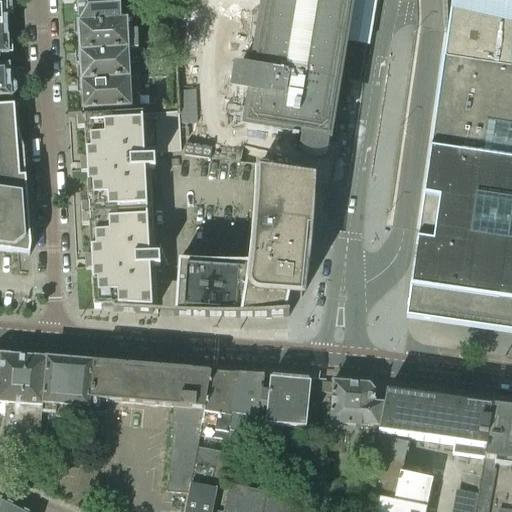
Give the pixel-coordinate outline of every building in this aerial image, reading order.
[(77,0),(78,24),(128,22),(126,22),(124,5),(142,4),(142,0),(77,0)] [(241,0),(265,4),(253,75),(235,72),(231,95),(251,99),(246,130),(302,139),(301,151),(302,152),(305,154),(308,155),(311,156),(315,157),(318,157),(322,156),(325,155),(326,155),(328,143),(351,0),(241,0)] [(511,0),(452,0),(451,6),(451,12),(511,26),(511,0)] [(511,26),(451,12),(449,20),(448,32),(445,54),(444,60),(436,118),(432,146),(419,234),(410,299),(407,320),(408,320),(511,334),(511,26)] [(128,22),(78,24),(80,54),(138,51),(138,42),(137,31),(128,32),(128,22)] [(81,83),(139,81),(139,66),(143,65),(142,51),(138,51),(80,54),(81,83)] [(0,99),(4,99),(10,99),(12,99),(17,93),(17,86),(10,80),(9,80),(8,67),(0,67),(0,99)] [(139,81),(81,83),(83,113),(132,111),(132,110),(140,110),(139,90),(140,90),(139,81)] [(197,124),(195,91),(179,92),(181,125),(197,124)] [(12,125),(16,125),(14,108),(0,109),(0,140),(14,140),(12,125)] [(85,129),(84,129),(93,304),(94,304),(94,308),(94,309),(113,309),(112,312),(118,312),(138,314),(157,315),(155,268),(160,267),(159,262),(159,256),(154,256),(150,170),(155,170),(154,159),(150,159),(149,154),(181,153),(179,113),(142,115),(85,118),(85,129)] [(0,253),(29,257),(30,248),(23,151),(16,125),(12,125),(14,140),(0,140),(0,253)] [(211,149),(186,145),(184,157),(209,161),(211,149)] [(264,319),(289,318),(288,315),(285,316),(289,298),(301,299),(303,280),(305,280),(305,282),(307,282),(309,259),(312,235),(313,211),(314,202),(314,193),(315,183),(255,173),(254,176),(254,192),(254,196),(253,203),(253,207),(252,218),(251,236),(250,243),(249,254),(248,266),(236,266),(230,266),(220,265),(212,265),(207,265),(193,264),(178,263),(175,314),(173,314),(173,316),(183,317),(192,317),(216,318),(240,319),(264,319)] [(9,357),(0,356),(0,419),(4,420),(3,438),(40,440),(40,437),(45,360),(36,359),(36,360),(9,357)] [(46,360),(45,360),(40,437),(54,438),(55,420),(66,421),(70,363),(46,361),(46,360)] [(93,365),(70,363),(66,421),(75,422),(75,418),(88,419),(93,365)] [(93,365),(88,419),(87,426),(105,427),(106,414),(107,402),(173,408),(172,416),(168,416),(167,424),(171,424),(171,431),(170,431),(170,432),(172,432),(170,450),(171,450),(167,493),(167,494),(188,496),(190,486),(190,485),(203,422),(210,375),(192,373),(93,365)] [(238,377),(210,375),(203,422),(216,424),(214,440),(227,442),(238,377)] [(255,431),(258,422),(261,406),(264,378),(238,377),(227,442),(239,444),(241,429),(255,431)] [(264,378),(261,406),(258,422),(266,423),(265,427),(305,430),(310,382),(270,379),(270,380),(264,379),(264,378)] [(368,387),(332,384),(329,426),(331,427),(330,434),(361,437),(360,448),(375,450),(377,441),(378,435),(386,396),(374,395),(368,387)] [(386,393),(386,396),(378,435),(454,446),(452,455),(484,460),(493,408),(386,393)] [(511,410),(493,408),(484,460),(496,462),(511,463),(511,410)] [(408,445),(377,441),(375,450),(365,499),(377,502),(375,511),(425,511),(426,510),(432,481),(430,481),(410,476),(402,474),(406,454),(408,454),(408,451),(406,451),(408,445)] [(496,462),(484,460),(482,469),(494,471),(496,462)] [(481,477),(494,480),(496,471),(494,471),(482,469),(481,477)] [(479,486),(493,488),(494,480),(481,477),(479,486)] [(230,486),(224,511),(297,511),(300,501),(290,499),(291,494),(244,484),(243,489),(230,486)] [(190,486),(188,496),(184,511),(212,511),(216,491),(190,485),(190,486)] [(479,486),(478,494),(491,497),(493,488),(479,486)] [(490,505),(491,497),(478,494),(476,503),(490,505)] [(25,511),(0,499),(0,511),(25,511)] [(476,503),(475,511),(479,511),(488,511),(490,505),(476,503)]
